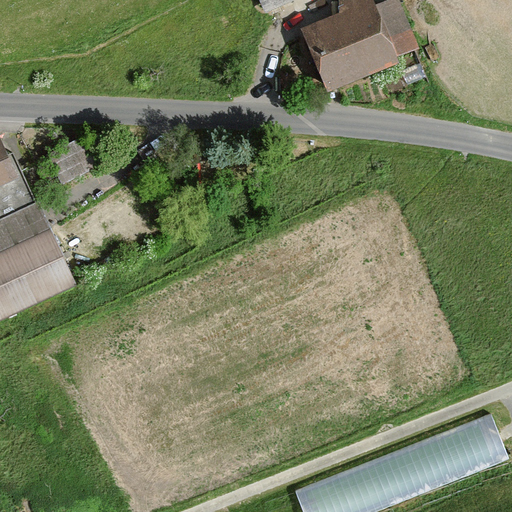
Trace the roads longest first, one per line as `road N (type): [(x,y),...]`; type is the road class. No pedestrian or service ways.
road 1 (tertiary): [(0,106),(327,118),(511,149)]
road 2 (track): [(195,511),(511,387)]
